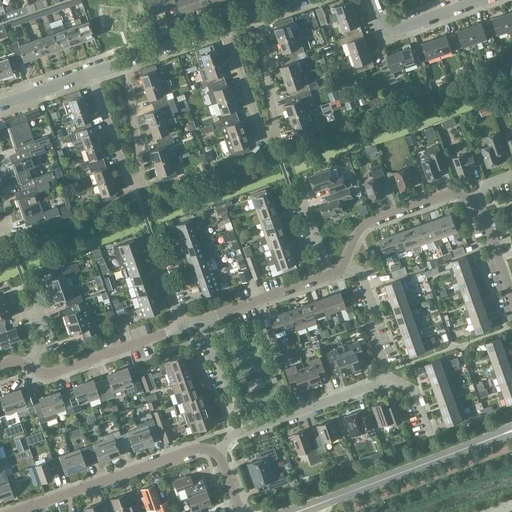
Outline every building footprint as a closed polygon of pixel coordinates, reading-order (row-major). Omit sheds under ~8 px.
[(144,0),(150,16),(163,12),(159,0),(144,0)] [(159,0),(163,12),(176,7),(173,0),(159,0)] [(174,0),(180,15),(193,11),(189,0),(174,0)] [(189,0),(193,11),(206,6),(203,0),(189,0)] [(334,16),(335,21),(355,14),(351,2),(335,7),(337,15),(334,16)] [(29,5),(17,9),(20,17),(32,13),(31,11),(30,9),(29,6),(29,5)] [(321,25),(327,24),(322,8),(316,10),(321,25)] [(6,14),(5,14),(7,21),(12,19),(20,17),(17,9),(15,10),(14,10),(6,13),(6,14)] [(339,20),(340,24),(345,37),(342,38),(362,32),(355,14),(335,21),(339,20)] [(487,20),(493,37),(511,31),(504,14),(487,20)] [(291,30),(289,24),(293,23),(291,17),(274,23),(276,28),(273,29),(278,41),(293,36),(304,32),(302,26),(291,30)] [(81,24),(79,18),(73,20),(75,26),(76,26),(81,41),(93,37),(88,22),(81,24)] [(487,20),(469,27),(475,43),(493,37),(487,20)] [(70,45),(64,30),(62,24),(51,28),(58,49),(70,45)] [(70,45),(81,41),(76,26),(75,26),(64,30),(70,45)] [(469,27),(451,33),(458,50),(475,43),(469,27)] [(47,53),(58,49),(51,28),(46,29),(48,36),(41,38),(47,53)] [(347,43),(351,55),(368,49),(362,32),(342,38),(339,40),(341,45),(347,43)] [(451,33),(434,39),(440,56),(458,50),(451,33)] [(297,54),(297,55),(304,52),(302,47),(298,48),(293,36),(278,41),(282,54),(284,53),(286,58),(297,54)] [(35,57),(30,42),(28,37),(23,39),(25,44),(19,46),(17,41),(10,43),(15,58),(22,56),(23,62),(35,57)] [(35,57),(47,53),(41,38),(30,42),(35,57)] [(416,45),(423,62),(440,56),(434,39),(416,45)] [(214,50),(212,45),(194,51),(201,68),(222,61),(221,52),(217,53),(216,49),(214,50)] [(416,45),(399,51),(405,68),(423,62),(416,45)] [(351,55),(352,56),(358,73),(374,67),(368,49),(351,55)] [(393,72),(405,68),(399,51),(387,56),(389,61),(383,63),(389,79),(395,77),(393,72)] [(305,57),(304,52),(297,55),(297,54),(286,58),(283,59),(285,65),(279,67),(283,79),(299,74),(302,73),(300,66),(297,67),(295,62),(299,60),(298,60),(305,57)] [(0,61),(0,76),(0,78),(12,74),(7,59),(0,61)] [(207,86),(224,80),(222,75),(225,74),(221,62),(204,67),(209,79),(205,80),(202,81),(200,84),(202,88),(207,86)] [(157,78),(154,71),(157,70),(154,64),(139,70),(141,75),(139,76),(144,88),(158,83),(161,82),(159,77),(157,78)] [(291,96),(309,90),(307,85),(303,86),(299,74),(283,79),(287,92),(290,91),(291,96)] [(163,95),(160,88),(171,84),(169,79),(161,82),(158,83),(144,88),(148,100),(150,100),(152,105),(167,100),(173,98),(171,93),(165,95),(165,94),(163,95)] [(226,86),(224,80),(207,86),(209,92),(212,91),(217,103),(233,97),(229,85),(226,86)] [(288,117),(304,112),(300,99),(311,95),(309,90),(291,96),(288,97),(284,99),(287,104),(284,105),(288,117)] [(67,115),(72,113),(87,108),(83,96),(81,96),(79,91),(64,96),(66,102),(62,103),(67,115)] [(219,122),(237,116),(235,110),(237,109),(233,97),(217,103),(221,115),(217,116),(219,122)] [(380,97),(369,101),(372,108),(383,104),(380,97)] [(149,126),(174,117),(173,113),(177,111),(173,98),(167,100),(152,105),(154,111),(145,114),(149,126)] [(340,101),(331,104),(332,109),(341,106),(340,101)] [(499,106),(493,108),(496,117),(502,115),(499,106)] [(76,132),(91,126),(89,121),(91,120),(87,108),(72,113),(77,125),(74,126),(76,131),(76,132)] [(6,128),(10,138),(30,131),(27,121),(41,116),(38,109),(4,121),(5,121),(16,117),(18,123),(6,128)] [(304,112),(288,117),(293,129),(295,129),(297,134),(301,133),(314,128),(312,122),(309,124),(304,112)] [(223,140),(245,132),(244,129),(246,129),(243,121),(242,122),(241,120),(239,121),(237,116),(219,122),(214,124),(216,129),(219,128),(223,140)] [(168,133),(165,126),(176,122),(174,117),(149,126),(153,138),(155,138),(157,143),(172,138),(170,133),(168,133)] [(93,132),(91,126),(76,132),(76,131),(72,133),(74,140),(81,138),(85,148),(99,143),(95,131),(93,132)] [(33,140),(30,131),(10,138),(13,148),(30,142),(32,148),(50,142),(47,135),(33,140)] [(232,157),(245,153),(249,151),(247,145),(250,145),(245,132),(223,140),(227,152),(230,151),(232,157)] [(487,168),(501,163),(496,147),(502,145),(498,133),(486,138),(489,147),(481,150),(487,168)] [(414,135),(407,137),(409,144),(416,141),(414,135)] [(154,164),(168,159),(164,147),(174,144),(172,138),(157,143),(159,149),(150,152),(154,164)] [(45,151),(44,149),(51,147),(50,142),(28,150),(21,152),(23,159),(11,163),(14,173),(35,166),(31,156),(45,151)] [(60,142),(53,144),(58,157),(64,155),(60,142)] [(89,166),(103,161),(101,156),(104,155),(99,143),(85,148),(89,160),(86,161),(87,161),(79,163),(81,170),(89,167),(89,166)] [(429,160),(422,162),(424,169),(428,181),(441,176),(438,168),(445,166),(444,163),(440,151),(438,145),(425,150),(429,160)] [(204,167),(212,164),(210,160),(209,160),(208,155),(205,147),(199,149),(198,149),(204,167)] [(459,177),(472,173),(470,167),(476,165),(470,150),(464,152),(465,154),(453,159),(459,177)] [(173,172),(170,164),(181,160),(179,155),(168,159),(154,164),(158,177),(160,176),(162,181),(177,176),(175,171),(173,172)] [(400,191),(414,186),(410,174),(417,171),(412,158),(404,160),(407,168),(394,173),(400,191)] [(97,183),(112,178),(107,166),(105,167),(103,161),(89,166),(89,167),(90,172),(93,171),(97,183)] [(370,202),(385,197),(379,181),(386,179),(380,164),(369,168),(374,180),(364,184),(370,202)] [(61,171),(53,174),(52,170),(38,175),(35,166),(14,173),(17,183),(20,182),(22,188),(13,191),(14,192),(25,188),(51,179),(62,175),(61,171)] [(330,170),(310,177),(315,191),(328,187),(331,194),(335,193),(347,189),(346,188),(352,185),(349,178),(344,180),(342,175),(333,179),(330,170)] [(112,178),(97,183),(101,195),(99,196),(101,203),(116,197),(114,191),(116,190),(112,178)] [(36,191),(49,187),(54,185),(51,179),(25,188),(27,195),(15,199),(18,209),(39,201),(36,191)] [(352,197),(349,188),(326,197),(328,202),(320,205),(324,218),(343,211),(340,202),(352,197)] [(254,209),(272,202),(269,192),(266,193),(265,190),(250,195),(254,209)] [(39,201),(18,209),(22,219),(26,217),(27,219),(26,219),(28,224),(24,225),(25,225),(59,213),(56,206),(42,211),(39,201)] [(252,221),(276,212),(272,202),(254,209),(257,215),(251,218),(252,221)] [(224,203),(215,207),(218,215),(227,212),(224,203)] [(69,205),(60,208),(63,215),(64,218),(72,215),(71,213),(69,205)] [(262,229),(280,223),(276,212),(252,221),(253,224),(260,223),(262,229)] [(441,218),(447,236),(453,234),(455,239),(459,237),(458,233),(451,215),(441,218)] [(238,218),(232,220),(235,227),(241,225),(238,218)] [(441,238),(447,236),(441,218),(431,222),(439,246),(442,245),(441,238)] [(190,220),(175,225),(178,236),(193,231),(190,220)] [(436,247),(439,246),(431,222),(420,225),(427,243),(433,241),(436,247)] [(259,241),(283,233),(280,223),(262,229),(264,235),(258,238),(259,241)] [(421,246),(427,243),(420,225),(410,229),(419,253),(422,252),(421,246)] [(193,231),(178,236),(182,246),(208,237),(206,231),(201,233),(200,228),(193,231)] [(415,254),(419,253),(410,229),(400,233),(406,251),(412,248),(415,254)] [(234,230),(222,235),(225,242),(237,238),(234,230)] [(269,249),(287,243),(283,233),(259,241),(261,245),(267,243),(269,249)] [(396,254),(397,254),(406,251),(400,233),(390,236),(396,254)] [(398,259),(397,254),(396,254),(390,236),(379,240),(380,240),(381,245),(386,258),(392,256),(393,260),(398,259)] [(208,237),(182,246),(186,256),(201,251),(207,249),(205,243),(210,241),(208,237)] [(123,256),(137,250),(133,240),(112,247),(116,258),(123,256)] [(267,262),(290,253),(293,252),(291,246),(288,247),(287,243),(269,249),(271,255),(265,257),(267,262)] [(454,257),(465,253),(462,247),(452,250),(454,257)] [(201,251),(186,256),(189,267),(193,266),(193,265),(204,261),(208,260),(214,258),(216,257),(214,252),(208,254),(207,249),(201,251)] [(126,266),(141,261),(137,250),(123,256),(126,266)] [(101,252),(93,255),(95,261),(97,260),(103,258),(101,252)] [(290,253),(267,262),(268,265),(274,263),(276,270),(294,264),(290,253)] [(249,268),(255,266),(252,256),(246,258),(249,268)] [(442,256),(432,259),(434,264),(435,266),(445,263),(444,261),(442,256)] [(450,274),(470,267),(466,256),(451,262),(453,268),(449,270),(450,274)] [(204,261),(193,265),(193,266),(196,275),(211,270),(209,263),(215,261),(214,258),(208,260),(204,261)] [(243,259),(237,261),(240,269),(246,267),(243,259)] [(130,276),(144,271),(141,261),(126,266),(120,268),(123,278),(130,276)] [(108,272),(104,262),(99,264),(102,274),(108,272)] [(49,293),(68,286),(66,279),(79,270),(76,263),(55,270),(58,277),(45,282),(49,293)] [(255,266),(249,268),(253,278),(259,276),(255,266)] [(458,282),(473,277),(470,267),(450,274),(452,278),(456,276),(458,282)] [(211,270),(196,275),(200,286),(215,280),(220,278),(217,268),(211,270)] [(393,279),(403,275),(401,268),(391,272),(393,279)] [(246,269),(238,272),(241,282),(244,281),(250,279),(246,269)] [(133,286),(148,281),(144,271),(130,276),(133,286)] [(110,276),(104,279),(106,284),(112,282),(110,276)] [(200,286),(197,287),(199,292),(202,291),(203,296),(220,290),(218,284),(225,281),(223,277),(221,278),(200,286)] [(457,294),(477,287),(473,277),(458,282),(461,289),(456,290),(457,294)] [(389,295),(403,290),(401,284),(406,282),(404,278),(385,285),(389,295)] [(137,296),(151,291),(148,281),(133,286),(137,296)] [(68,286),(49,293),(53,304),(66,300),(68,306),(82,301),(79,291),(72,293),(70,292),(68,286)] [(466,303),(480,297),(477,287),(457,294),(453,295),(454,299),(463,296),(466,303)] [(392,306),(412,299),(416,297),(415,293),(406,297),(403,290),(389,295),(392,306)] [(140,307),(155,301),(151,291),(137,296),(140,307)] [(340,292),(330,296),(335,311),(345,307),(346,313),(353,311),(348,298),(342,300),(340,292)] [(330,296),(319,300),(325,314),(326,320),(330,319),(329,313),(335,311),(330,296)] [(465,314),(484,308),(480,297),(466,303),(468,309),(463,311),(465,314)] [(396,316),(411,311),(408,304),(413,303),(412,299),(392,306),(396,316)] [(67,325),(88,318),(86,312),(90,311),(86,300),(74,304),(76,311),(63,316),(67,325)] [(319,300),(309,303),(314,318),(325,314),(319,300)] [(155,301),(140,307),(144,317),(159,312),(155,301)] [(119,303),(113,305),(115,310),(123,308),(121,302),(119,303)] [(309,303),(299,307),(306,327),(316,324),(314,318),(309,303)] [(0,327),(4,326),(2,321),(3,320),(4,319),(11,317),(7,306),(0,308),(0,327)] [(299,307),(288,310),(294,325),(296,331),(306,327),(299,307)] [(473,323),(488,318),(484,308),(465,314),(466,318),(471,317),(473,323)] [(288,310),(278,314),(283,329),(294,325),(288,310)] [(399,326),(419,319),(418,315),(413,317),(411,311),(396,316),(399,326)] [(120,326),(126,323),(123,313),(116,315),(120,326)] [(270,325),(265,327),(269,340),(276,338),(285,335),(283,329),(278,314),(268,318),(270,325)] [(88,318),(67,325),(70,335),(83,330),(86,337),(98,332),(94,322),(90,324),(88,318)] [(488,318),(473,323),(475,329),(470,331),(472,335),(491,328),(488,318)] [(403,336),(418,331),(416,325),(420,323),(419,319),(399,326),(403,336)] [(348,323),(340,325),(342,331),(350,329),(348,323)] [(0,327),(0,344),(1,346),(2,346),(3,348),(5,349),(9,348),(10,345),(9,343),(19,340),(15,329),(6,332),(4,326),(0,327)] [(327,329),(319,332),(322,339),(330,336),(327,329)] [(407,346),(426,339),(425,336),(420,337),(418,331),(403,336),(407,346)] [(484,355),(504,348),(500,338),(485,343),(488,350),(483,352),(484,355)] [(427,343),(426,339),(407,346),(410,357),(425,352),(423,345),(427,343)] [(349,350),(344,352),(351,372),(352,371),(353,374),(360,372),(359,369),(360,368),(356,356),(362,354),(358,342),(348,346),(349,350)] [(279,347),(273,349),(275,355),(281,353),(279,347)] [(493,364),(507,359),(504,348),(484,355),(486,359),(490,357),(493,364)] [(351,372),(344,352),(338,354),(336,350),(326,354),(330,366),(336,363),(341,377),(351,373),(351,372)] [(166,373),(187,366),(184,355),(158,364),(162,375),(166,373)] [(303,368),(310,388),(321,384),(319,378),(325,376),(319,357),(308,361),(310,365),(303,368)] [(458,358),(446,362),(447,364),(448,368),(458,365),(460,364),(458,358)] [(440,359),(425,365),(429,375),(448,368),(447,364),(442,366),(440,359)] [(492,376),(511,369),(507,359),(493,364),(495,370),(490,372),(492,376)] [(445,374),(449,372),(459,368),(458,365),(448,368),(429,375),(432,385),(447,380),(445,374)] [(170,383),(191,376),(187,366),(166,373),(170,383)] [(310,388),(303,368),(296,370),(295,366),(284,369),(291,388),(297,386),(299,392),(310,388)] [(127,368),(117,371),(123,389),(133,386),(135,391),(137,392),(143,391),(139,381),(135,369),(128,371),(127,368)] [(500,384),(511,379),(511,371),(511,369),(492,376),(493,379),(498,378),(500,384)] [(107,379),(101,381),(105,393),(106,395),(107,399),(114,396),(113,393),(123,389),(117,371),(106,375),(107,379)] [(168,395),(174,394),(194,386),(191,376),(170,383),(172,389),(167,391),(168,395)] [(149,379),(142,382),(146,392),(152,390),(149,379)] [(502,391),(498,392),(499,396),(511,391),(511,379),(500,384),(502,391)] [(93,380),(83,383),(89,401),(99,398),(99,400),(102,401),(107,399),(106,395),(105,393),(101,381),(94,383),(93,380)] [(436,395),(455,388),(454,385),(449,386),(447,380),(432,385),(436,395)] [(482,382),(476,384),(479,391),(484,389),(482,382)] [(73,391),(67,393),(72,407),(74,412),(74,413),(80,411),(81,410),(79,405),(89,401),(83,383),(72,387),(73,391)] [(183,402),(198,397),(194,386),(174,394),(177,404),(182,402),(183,402)] [(440,406),(454,400),(452,394),(457,392),(456,389),(455,388),(436,395),(440,406)] [(20,389),(10,393),(16,411),(33,405),(28,391),(21,393),(20,389)] [(484,389),(479,391),(481,397),(487,395),(485,389),(484,389)] [(511,391),(499,396),(500,400),(505,398),(507,405),(511,403),(511,391)] [(59,392),(49,395),(55,413),(65,410),(66,414),(74,412),(72,407),(67,393),(60,395),(59,392)] [(0,399),(0,400),(0,416),(16,411),(10,393),(0,396),(0,399)] [(148,396),(145,397),(147,403),(156,399),(154,394),(148,396)] [(39,403),(33,405),(33,406),(37,415),(38,419),(40,424),(57,418),(55,413),(49,395),(38,399),(39,403)] [(185,412),(205,405),(202,395),(198,397),(183,402),(182,402),(185,412)] [(154,400),(148,403),(150,410),(157,408),(154,400)] [(443,416),(463,409),(461,405),(457,407),(454,400),(440,406),(443,416)] [(388,407),(386,402),(372,407),(379,426),(391,422),(392,425),(401,422),(395,405),(388,407)] [(194,421),(209,415),(205,405),(185,412),(186,415),(184,415),(187,423),(189,422),(189,423),(194,421)] [(463,409),(443,416),(447,426),(462,421),(459,414),(467,412),(466,408),(463,409)] [(160,410),(153,412),(157,422),(164,420),(160,410)] [(363,421),(360,411),(344,417),(351,436),(366,431),(369,438),(376,435),(370,418),(363,421)] [(89,414),(86,420),(87,424),(96,421),(93,412),(89,414)] [(194,421),(189,423),(190,426),(192,433),(213,426),(209,415),(194,421)] [(137,429),(143,447),(154,443),(152,439),(159,437),(152,419),(136,425),(137,429)] [(164,420),(157,422),(159,429),(166,427),(164,420)] [(319,453),(325,451),(323,443),(338,437),(332,421),(316,426),(320,437),(314,439),(319,453)] [(20,423),(3,429),(6,438),(23,432),(20,423)] [(133,450),(143,447),(137,429),(120,435),(125,449),(131,447),(133,450)] [(161,433),(164,443),(172,440),(169,430),(161,433)] [(42,431),(26,437),(28,445),(45,439),(42,431)] [(321,461),(319,455),(314,442),(309,444),(304,431),(291,435),(298,454),(305,452),(310,465),(321,461)] [(118,451),(125,449),(120,435),(103,441),(109,459),(120,455),(118,451)] [(99,462),(109,459),(103,441),(86,447),(91,461),(97,459),(99,462)] [(85,464),(91,461),(86,447),(69,453),(75,471),(86,467),(85,464)] [(251,476),(270,469),(267,462),(277,458),(273,448),(258,453),(260,459),(247,464),(251,476)] [(41,483),(52,479),(51,476),(57,473),(52,459),(50,453),(46,454),(48,460),(35,465),(38,475),(41,483)] [(65,474),(75,471),(69,453),(52,459),(57,473),(64,471),(65,474)] [(370,455),(359,458),(362,465),(372,462),(372,461),(370,455)] [(270,469),(251,476),(255,487),(268,482),(271,489),(286,483),(282,472),(272,476),(270,469)] [(38,475),(31,478),(34,485),(41,483),(38,475)] [(6,476),(0,477),(0,497),(2,497),(4,501),(14,497),(6,476)] [(188,483),(186,477),(173,482),(175,488),(183,485),(187,498),(206,491),(201,478),(188,483)] [(160,503),(153,485),(141,489),(143,497),(141,498),(146,511),(156,508),(157,511),(169,511),(166,501),(160,503)] [(206,491),(187,498),(192,511),(188,511),(198,511),(198,509),(211,504),(206,491)] [(131,511),(125,495),(111,500),(115,511),(139,511),(138,508),(131,511)]
